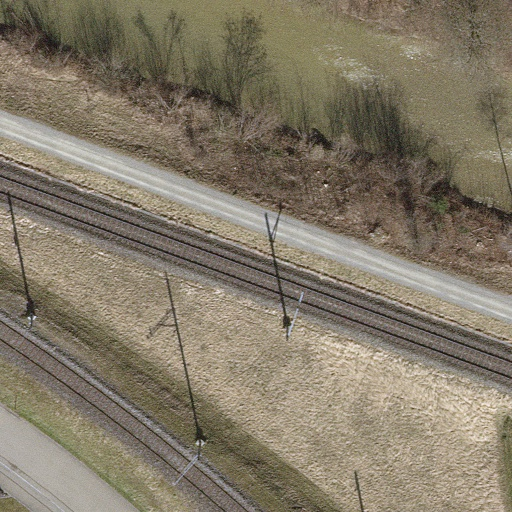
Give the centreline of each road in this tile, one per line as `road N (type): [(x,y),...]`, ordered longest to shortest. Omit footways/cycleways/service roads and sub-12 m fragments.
road 1 (track): [(0,121),(511,310)]
road 2 (residential): [(102,511),(0,434)]
